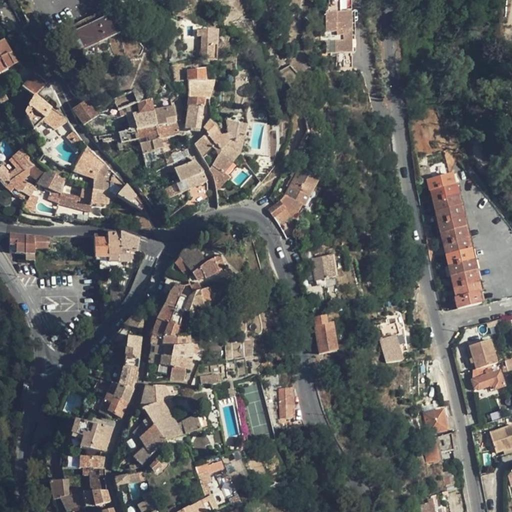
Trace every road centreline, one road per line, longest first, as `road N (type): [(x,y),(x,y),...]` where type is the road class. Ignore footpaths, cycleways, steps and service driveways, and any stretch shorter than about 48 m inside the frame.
road 1 (residential): [(366,511),(310,408),(295,305),(269,231),(250,214),(228,211),(162,238)]
road 2 (unclassified): [(440,325),(407,196),(390,0)]
road 3 (residential): [(162,238),(135,188),(72,120),(5,0)]
road 4 (residential): [(118,511),(111,456),(137,402),(162,238)]
road 5 (unclassified): [(478,511),(440,325)]
road 6 (residential): [(40,351),(69,357),(107,332),(140,284),(153,238)]
road 7 (residential): [(40,351),(20,468),(30,511)]
road 8 (residential): [(153,238),(0,226)]
